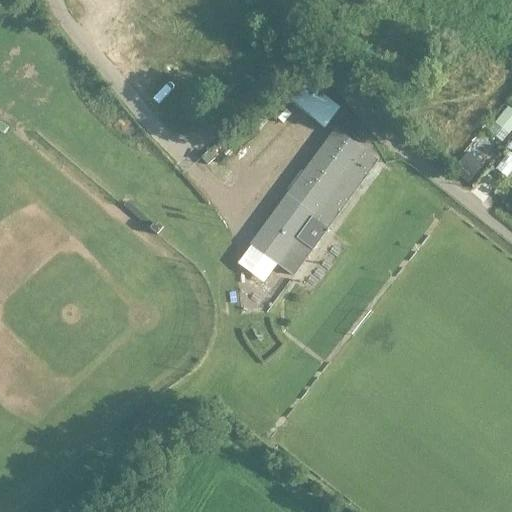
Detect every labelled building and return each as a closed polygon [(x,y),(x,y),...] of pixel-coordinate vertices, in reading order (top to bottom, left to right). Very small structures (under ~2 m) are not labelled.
[(325,130),(340,110),(299,79),(284,99),(325,130)] [(494,124),(496,125),(508,135),(511,130),(511,110),(508,107),(494,124)] [(367,138),(348,122),(343,129),(361,145),(367,138)] [(278,265),(294,277),(378,163),(335,132),(252,246),(278,265)] [(497,168),(507,175),(511,168),(511,152),(497,168)] [(215,160),(209,153),(201,159),(208,166),(215,160)] [(468,183),(471,180),(483,167),(467,153),(452,169),(468,183)]
